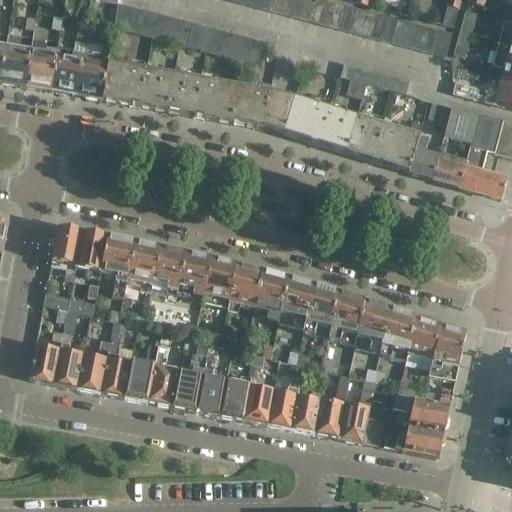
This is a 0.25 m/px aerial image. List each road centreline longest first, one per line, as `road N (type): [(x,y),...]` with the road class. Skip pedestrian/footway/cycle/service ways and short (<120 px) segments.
road 1 (residential): [(511,242),(281,176),(47,127)]
road 2 (residential): [(35,190),(263,239),(497,306)]
road 3 (residential): [(309,461),(0,403)]
road 4 (residential): [(460,489),(497,306)]
road 5 (residential): [(0,370),(35,190)]
road 6 (residential): [(460,489),(309,461)]
